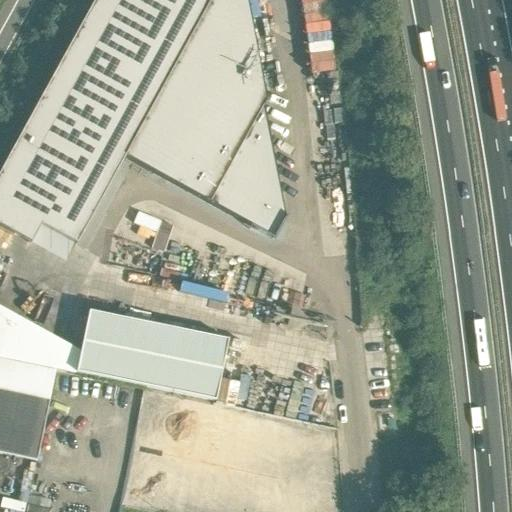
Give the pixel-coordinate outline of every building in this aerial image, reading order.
[(262,108),(265,102),(245,0),(94,0),(0,172),(0,226),(31,244),(41,226),(76,246),(124,159),(271,239),(283,219),(266,129),(262,108)] [(312,37),(313,73),(336,72),(335,36),(312,37)] [(214,402),(227,341),(88,313),(76,374),(214,402)] [(0,454),(36,462),(55,375),(34,370),(28,398),(0,391),(0,454)] [(229,381),(224,406),(334,428),(339,403),(229,381)] [(51,511),(48,510),(50,500),(29,496),(25,511),(51,511)]
